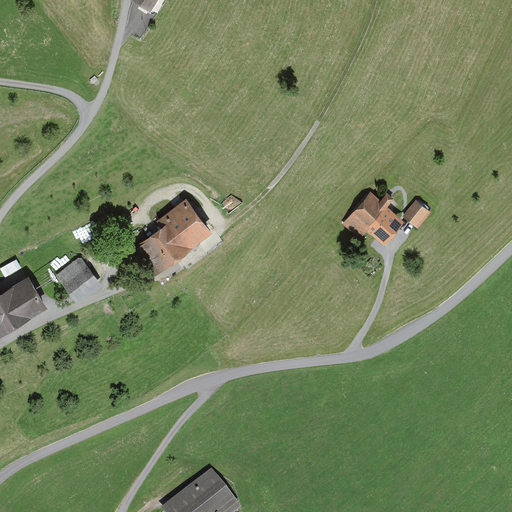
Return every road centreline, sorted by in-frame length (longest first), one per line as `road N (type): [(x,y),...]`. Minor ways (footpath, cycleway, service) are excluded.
road 1 (unclassified): [(511,248),(449,305),(372,351),(210,379),(0,478)]
road 2 (track): [(374,0),(319,121),(265,194),(225,225),(192,190),(176,187),(143,209),(152,225)]
